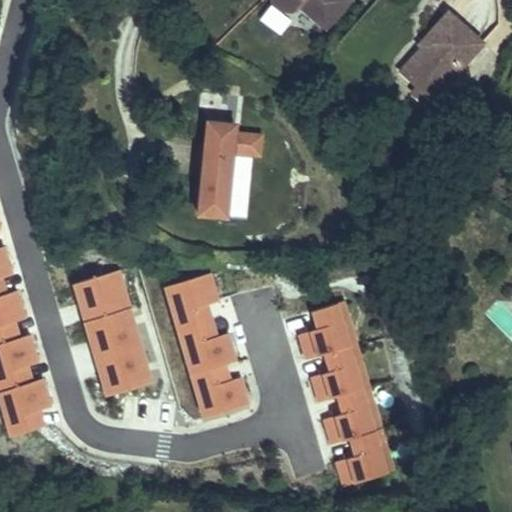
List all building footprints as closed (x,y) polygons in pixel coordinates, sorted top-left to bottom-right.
[(274,0),(279,7),(300,7),(322,29),(348,0),(274,0)] [(435,98),(484,44),(449,12),(426,38),(437,48),(411,76),(416,81),(435,98)] [(411,76),(437,48),(426,38),(400,66),(411,76)] [(427,106),(435,98),(416,81),(409,89),(427,106)] [(193,221),(244,225),(248,158),(260,159),(262,130),(199,126),(193,221)] [(4,271),(0,258),(0,250),(9,247),(7,239),(0,241),(0,289),(8,287),(4,271)] [(15,268),(9,247),(0,250),(0,258),(4,271),(15,268)] [(133,302),(122,264),(85,275),(96,312),(133,302)] [(214,314),(209,298),(203,277),(215,274),(213,267),(168,280),(181,324),(214,314)] [(221,294),(215,274),(203,277),(209,298),(221,294)] [(96,312),(85,275),(77,277),(88,314),(96,312)] [(0,336),(21,330),(17,315),(11,295),(22,291),(20,283),(8,287),(0,289),(0,336)] [(28,311),(22,291),(11,295),(17,315),(28,311)] [(354,341),(348,316),(355,314),(350,296),(316,305),(321,323),(303,328),(310,352),(329,347),(354,341)] [(144,339),(133,302),(96,312),(106,350),(144,339)] [(106,350),(96,312),(88,314),(99,352),(106,350)] [(225,350),(219,330),(214,314),(181,324),(194,367),(227,358),(238,354),(236,347),(225,350)] [(361,339),(355,314),(348,316),(354,341),(361,339)] [(29,359),(24,338),(35,335),(33,327),(21,330),(0,336),(0,380),(1,384),(34,374),(29,359)] [(236,347),(230,327),(219,330),(225,350),(236,347)] [(41,355),(35,335),(24,338),(29,359),(41,355)] [(155,377),(144,339),(106,350),(117,387),(155,377)] [(354,341),(329,347),(334,365),(315,370),(322,395),(341,390),(366,384),(359,358),(366,356),(361,339),(354,341)] [(117,387),(106,350),(99,352),(109,390),(117,387)] [(373,382),(366,356),(359,358),(366,384),(373,382)] [(251,398),(249,391),(238,394),(232,374),(227,358),(194,367),(207,411),(251,398)] [(249,391),(243,370),(232,374),(238,394),(249,391)] [(47,418),(42,402),(36,382),(48,379),(46,371),(34,374),(1,384),(14,428),(47,418)] [(54,399),(48,379),(36,382),(42,402),(54,399)] [(377,426),(370,401),(378,399),(373,382),(341,390),(346,407),(328,412),(335,438),(354,433),(377,426)] [(384,424),(378,399),(370,401),(377,426),(384,424)] [(389,469),(382,445),(389,443),(384,424),(354,433),(358,450),(339,455),(346,480),(389,469)] [(396,467),(389,443),(382,445),(389,469),(396,467)]
